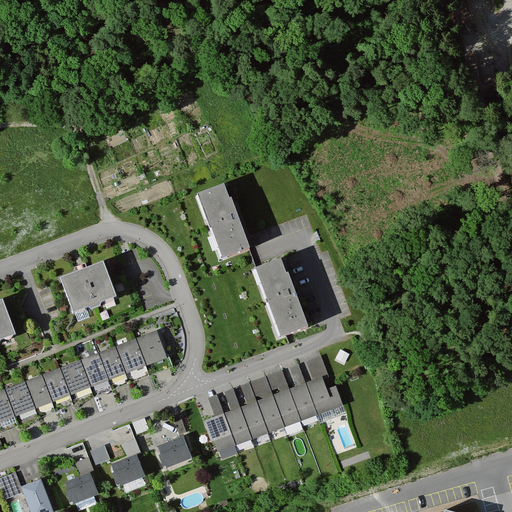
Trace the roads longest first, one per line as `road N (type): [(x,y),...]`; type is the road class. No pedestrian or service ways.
road 1 (residential): [(0,462),(166,398),(197,349),(172,264),(141,234),(111,228),(0,268)]
road 2 (track): [(261,0),(77,127),(0,129)]
road 3 (track): [(511,242),(448,0)]
